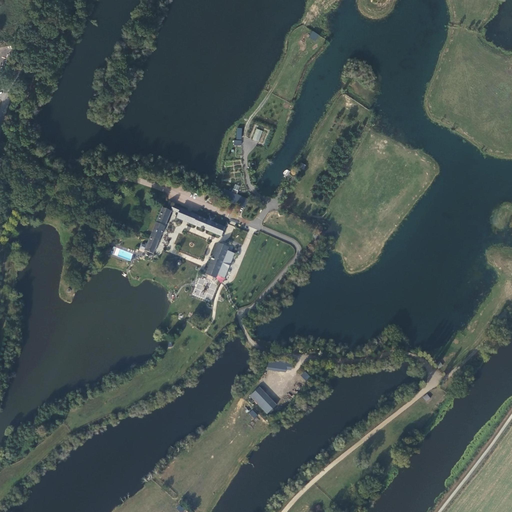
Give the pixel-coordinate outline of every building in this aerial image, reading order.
[(316,41),(319,34),(312,31),(309,37),(316,41)] [(252,139),(258,142),(263,131),(256,128),(252,139)] [(248,198),(237,194),(239,186),(235,185),(233,192),(223,189),(219,198),(245,207),(248,198)] [(219,241),(223,231),(210,227),(206,225),(195,221),(196,220),(167,210),(166,214),(177,219),(176,224),(219,241)] [(169,217),(160,214),(155,227),(150,239),(144,256),(153,259),(169,217)] [(217,248),(206,280),(216,282),(227,253),(227,251),(217,248)] [(199,278),(193,294),(211,301),(217,285),(209,282),(210,282),(199,278)] [(266,370),(291,372),(292,362),(267,359),(266,370)] [(306,381),(310,377),(305,371),(301,375),(306,381)] [(258,387),(250,395),(267,412),(275,404),(258,387)] [(252,410),(249,413),(254,419),(258,415),(252,410)]
